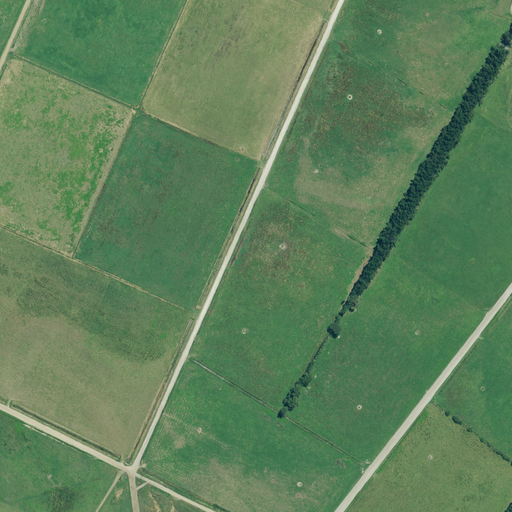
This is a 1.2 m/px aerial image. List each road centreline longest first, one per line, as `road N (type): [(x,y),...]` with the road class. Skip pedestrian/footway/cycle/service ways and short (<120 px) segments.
road 1 (track): [(132,472),(340,0)]
road 2 (track): [(338,511),(511,286)]
road 3 (track): [(214,511),(0,406)]
